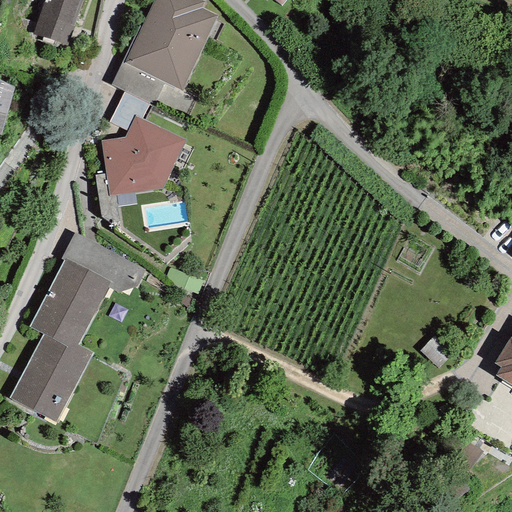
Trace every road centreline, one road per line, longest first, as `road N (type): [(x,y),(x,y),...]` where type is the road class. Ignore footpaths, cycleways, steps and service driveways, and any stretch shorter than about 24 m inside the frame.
road 1 (residential): [(227,0),(272,48),(294,93),(126,511)]
road 2 (residential): [(0,339),(40,251),(120,0)]
